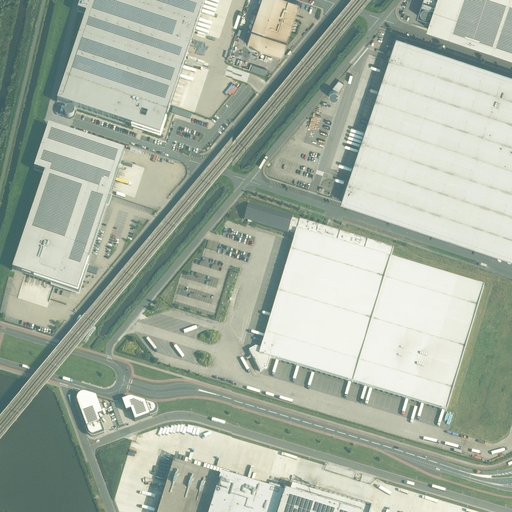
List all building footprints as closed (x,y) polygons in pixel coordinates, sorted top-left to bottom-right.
[(86,15),(57,102),(160,136),(204,0),(81,0),(78,9),(77,12),(78,12),(86,15)] [(299,2),(292,0),(260,0),(246,43),(252,45),(251,48),(263,52),(264,49),(281,55),(299,2)] [(423,0),(421,5),(434,9),(427,28),(480,46),(495,0),(423,0)] [(511,0),(495,0),(480,46),(511,56),(511,0)] [(511,73),(397,35),(341,201),(511,258),(511,73)] [(252,64),(250,71),(264,76),(266,69),(252,64)] [(45,174),(12,271),(55,286),(62,264),(84,271),(124,152),(49,127),(34,170),(45,174)] [(249,205),(249,204),(248,204),(244,220),(244,219),(288,232),(287,233),(288,233),(288,232),(295,234),(260,349),(255,348),(249,351),(254,362),(260,372),(267,369),(270,359),(446,412),(484,287),(478,285),(395,260),(390,259),(393,248),(299,220),(299,221),(292,219),(293,217),(292,217),(292,218),(249,205)] [(77,400),(77,402),(77,403),(77,404),(88,434),(89,435),(90,436),(92,437),(94,437),(96,437),(104,434),(98,417),(103,415),(96,398),(86,395),(85,394),(84,394),(82,394),(81,395),(80,395),(79,396),(78,397),(78,398),(77,399),(77,400)] [(129,399),(122,402),(126,413),(131,411),(135,423),(150,417),(154,416),(155,415),(156,414),(157,413),(157,412),(157,411),(157,410),(157,409),(156,408),(155,407),(154,406),(153,406),(132,399),(131,399),(130,399),(129,399)] [(173,463),(158,511),(369,511),(370,509),(292,485),(288,498),(280,496),(282,489),(269,485),(267,492),(173,463)]
